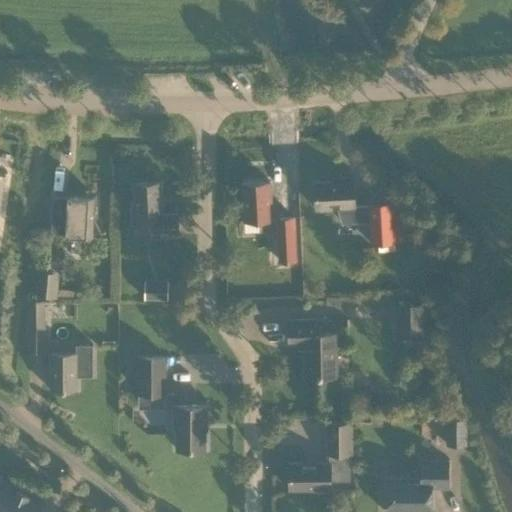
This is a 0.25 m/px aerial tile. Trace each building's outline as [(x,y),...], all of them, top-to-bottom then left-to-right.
[(356,204),(354,176),(341,177),(341,180),(315,181),(316,207),(338,206),(343,221),(360,220),(360,221),(370,221),(372,242),(396,241),(393,201),(369,202),(369,204),(356,204)] [(273,217),(271,180),(243,181),(245,220),(261,219),(261,231),(278,230),(280,260),(297,259),(294,216),(273,217)] [(162,212),(161,181),(134,182),(135,203),(132,203),(133,224),(151,223),(151,235),(179,234),(178,212),(162,212)] [(95,218),(96,195),(68,194),(67,218),(53,217),(52,231),(66,232),(66,234),(71,234),(75,242),(88,235),(94,236),(94,232),(101,229),(95,218)] [(435,286),(446,285),(445,269),(434,269),(435,286)] [(56,298),(59,273),(37,270),(35,295),(56,298)] [(275,280),(275,291),(296,291),(296,273),(280,273),(280,280),(275,280)] [(168,300),(169,280),(144,279),(144,299),(168,300)] [(326,305),(340,305),(340,296),(326,296),(326,305)] [(27,353),(45,353),(45,300),(27,301),(27,353)] [(424,338),(424,304),(402,304),(396,304),(396,338),(424,338)] [(323,332),(322,318),(289,318),(289,339),(305,339),(305,375),(337,375),(337,331),(323,332)] [(51,389),(77,389),(77,351),(51,351),(51,389)] [(138,393),(166,393),(166,355),(138,355),(138,393)] [(361,403),(369,403),(369,390),(361,390),(361,403)] [(206,447),(206,420),(207,420),(207,404),(174,404),(174,427),(176,427),(176,448),(206,447)] [(467,446),(467,417),(445,417),(445,446),(467,446)] [(353,455),(353,422),(325,422),(325,455),(329,455),(329,461),(289,461),(289,487),(312,487),(312,490),(331,490),(331,481),(351,481),(351,455),(353,455)] [(448,486),(448,459),(421,459),(421,477),(386,477),(386,511),(415,511),(431,511),(432,486),(448,486)] [(39,511),(45,501),(0,482),(0,481),(0,511),(39,511)]
